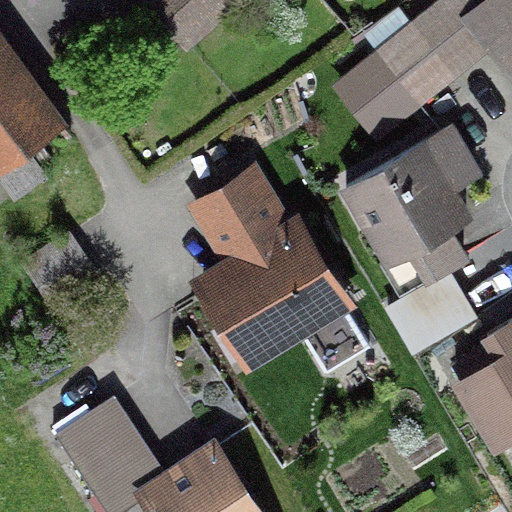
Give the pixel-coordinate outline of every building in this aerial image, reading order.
[(143,0),(181,43),(231,0),(143,0)] [(511,33),(511,0),(483,0),(467,14),(455,0),(443,0),(410,27),(447,73),(486,40),(491,46),(510,31),(511,33)] [(411,100),(447,73),(410,27),(375,55),(411,100)] [(0,43),(0,184),(9,196),(40,173),(22,148),(58,122),(0,43)] [(448,144),(439,129),(342,186),(385,261),(408,247),(426,277),(460,257),(442,227),(462,216),(446,188),(472,173),(454,141),(448,144)] [(284,232),(247,173),(194,205),(230,265),(199,284),(244,357),(338,300),(293,227),(284,232)] [(50,309),(96,278),(66,232),(19,263),(50,309)] [(492,440),(511,427),(511,320),(510,318),(483,334),(497,358),(485,365),(476,350),(452,365),(461,380),(456,382),(492,440)] [(253,511),(211,448),(140,495),(151,511),(253,511)]
